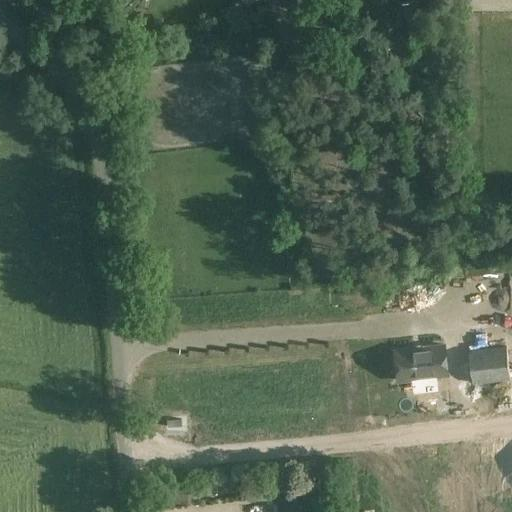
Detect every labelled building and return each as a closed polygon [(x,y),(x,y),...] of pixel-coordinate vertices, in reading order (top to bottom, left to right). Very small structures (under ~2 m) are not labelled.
[(444,344),(394,350),(398,381),(448,375),(444,344)] [(471,385),(511,380),(507,347),(467,352),(471,385)] [(511,438),(452,440),(453,495),(511,493),(511,438)] [(263,470),(240,470),(240,488),(263,488),(263,470)] [(161,484),(163,506),(187,503),(185,482),(161,484)]
